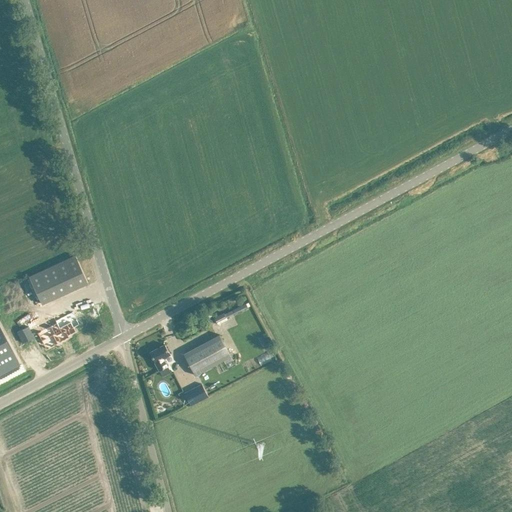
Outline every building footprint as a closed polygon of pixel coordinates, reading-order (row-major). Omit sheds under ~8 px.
[(88,283),(76,255),(29,276),(42,304),(88,283)] [(233,310),(225,313),(227,317),(250,306),(248,302),(246,303),(233,309),(233,310)] [(77,324),(83,321),(76,308),(60,317),(61,319),(41,329),(50,346),(73,333),(72,331),(79,327),(77,324)] [(223,313),(214,317),(217,322),(226,318),(223,313)] [(28,326),(18,331),(23,342),(34,337),(28,326)] [(184,354),(189,363),(195,375),(232,356),(220,334),(184,354)] [(0,338),(0,374),(20,364),(5,336),(0,338)] [(264,339),(263,340),(265,345),(267,344),(269,348),(272,346),(270,342),(268,337),(264,339)] [(171,355),(170,353),(165,344),(150,352),(160,370),(168,366),(164,358),(171,355)] [(209,396),(202,383),(184,392),(190,404),(190,406),(209,396)]
